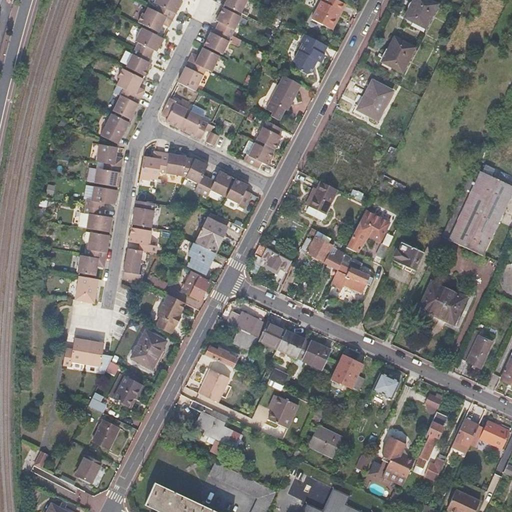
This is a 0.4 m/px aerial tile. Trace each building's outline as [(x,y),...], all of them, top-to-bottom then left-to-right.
[(160,6),(157,12),(173,20),(183,1),(181,0),(156,0),(155,3),(160,6)] [(227,0),(225,6),(241,14),(247,0),(227,0)] [(341,11),(345,5),(335,0),(321,0),(321,1),(340,10),(341,11)] [(427,31),(439,8),(424,0),(416,0),(407,20),(427,31)] [(340,10),(321,1),(314,14),(333,24),(340,10)] [(157,12),(148,7),(145,14),(143,13),(138,22),(158,33),(164,23),(170,26),(173,20),(157,12)] [(217,28),(232,36),(242,18),(223,8),(217,22),(219,23),(217,28)] [(138,43),(135,48),(151,56),(154,51),(157,52),(164,39),(142,28),(136,41),(138,43)] [(205,46),(223,55),(232,36),(217,28),(214,34),(211,33),(205,46)] [(328,47),(305,35),(301,43),(303,45),(293,61),(297,71),(306,75),(314,73),(313,66),(316,62),(321,64),(325,57),(323,56),(328,47)] [(405,74),(417,49),(397,39),(390,53),(394,54),(388,65),(405,74)] [(135,48),(126,67),(145,77),(152,63),(148,61),(151,56),(135,48)] [(207,71),(211,73),(219,57),(203,49),(199,58),(192,55),(189,62),(207,71)] [(196,93),(207,71),(189,62),(178,84),(196,93)] [(120,79),(116,86),(123,90),(141,98),(145,91),(139,88),(143,79),(122,69),(118,78),(120,79)] [(301,85),(284,76),(271,102),(266,110),(273,113),(271,117),(279,121),(285,109),(287,111),(301,85)] [(380,122),(394,93),(374,83),(367,97),(370,98),(362,113),(380,122)] [(113,111),(130,120),(141,98),(123,90),(113,111)] [(177,103),(170,99),(162,115),(167,117),(165,122),(178,128),(187,110),(177,104),(177,103)] [(214,124),(211,122),(204,119),(204,117),(191,111),(181,130),(198,139),(204,128),(210,131),(214,124)] [(101,135),(106,137),(118,144),(129,123),(111,114),(101,135)] [(281,129),(266,121),(256,141),(275,150),(281,137),(278,135),(281,129)] [(215,138),(209,134),(204,142),(211,145),(215,138)] [(95,161),(103,162),(121,165),(123,156),(116,155),(117,146),(104,144),(98,143),(95,161)] [(273,153),(255,144),(249,156),(247,155),(244,162),(259,169),(262,164),(267,167),(273,153)] [(158,172),(162,152),(153,151),(152,158),(144,156),(140,179),(149,181),(149,179),(157,180),(158,172)] [(182,172),(188,173),(195,159),(189,158),(185,158),(185,156),(162,152),(158,172),(182,176),(182,172)] [(193,191),(200,195),(208,179),(202,175),(207,165),(195,159),(188,173),(185,178),(197,184),(193,191)] [(95,167),(93,183),(117,187),(121,165),(103,162),(102,168),(95,167)] [(461,199),(443,236),(484,255),(511,195),(511,185),(475,168),(461,199)] [(222,197),(231,177),(218,171),(213,181),(208,179),(200,195),(205,198),(209,190),(222,197)] [(243,210),(251,193),(246,191),(248,186),(235,179),(225,199),(236,205),(235,207),(243,210)] [(336,189),(321,182),(309,205),(324,213),(336,189)] [(46,185),(44,195),(50,196),(52,186),(46,185)] [(87,198),(85,206),(102,209),(103,202),(115,204),(117,189),(93,185),(90,199),(87,198)] [(349,198),(362,201),(364,193),(350,190),(349,198)] [(132,224),(152,228),(156,204),(153,203),(136,200),(132,224)] [(87,213),(85,228),(110,232),(113,216),(101,214),(102,209),(85,206),(84,212),(87,213)] [(383,244),(392,224),(368,212),(355,237),(349,249),(359,254),(367,236),(383,244)] [(195,243),(214,253),(227,229),(226,228),(229,222),(216,216),(211,213),(195,243)] [(138,251),(142,252),(156,254),(157,246),(149,244),(151,231),(131,227),(128,242),(140,244),(138,251)] [(324,236),(311,229),(298,252),(305,257),(306,255),(324,264),(331,249),(325,246),(320,243),(324,236)] [(90,231),(86,256),(99,258),(105,259),(109,234),(90,231)] [(391,247),(396,237),(390,234),(385,244),(391,247)] [(331,249),(324,264),(338,271),(344,260),(345,257),(341,254),(344,247),(339,244),(329,239),(325,246),(331,249)] [(203,273),(214,253),(195,243),(194,242),(187,254),(191,256),(187,264),(203,273)] [(291,261),(259,244),(254,254),(265,259),(264,263),(273,267),(272,270),(277,273),(280,267),(286,269),(291,261)] [(378,256),(385,259),(391,247),(385,244),(384,244),(378,256)] [(414,271),(416,272),(424,253),(405,244),(401,251),(399,250),(396,256),(398,257),(396,262),(408,268),(407,270),(413,273),(414,271)] [(161,255),(166,258),(172,247),(167,245),(163,252),(161,255)] [(127,249),(122,279),(139,282),(141,274),(139,273),(142,252),(138,251),(127,249)] [(80,255),(77,276),(78,276),(97,279),(102,280),(104,266),(98,265),(99,258),(86,256),(80,255)] [(338,271),(332,284),(338,287),(340,283),(361,293),(369,275),(353,267),(354,265),(344,260),(338,271)] [(190,273),(191,271),(175,263),(165,283),(198,299),(207,281),(190,273)] [(78,276),(74,300),(94,304),(97,279),(78,276)] [(454,323),(466,297),(432,281),(420,307),(454,323)] [(178,315),(184,303),(167,294),(156,316),(159,318),(162,320),(158,327),(171,335),(180,317),(178,315)] [(227,323),(236,327),(238,328),(250,333),(250,332),(259,336),(265,322),(243,312),(239,320),(237,319),(238,315),(232,313),(227,323)] [(285,330),(267,321),(259,341),(276,349),(285,330)] [(250,333),(238,328),(232,341),(252,351),(259,337),(250,333)] [(152,368),(166,340),(146,330),(131,357),(152,368)] [(304,340),(304,339),(285,330),(276,349),(296,358),(296,357),(304,340)] [(474,331),(461,360),(481,369),(492,343),(479,337),(480,334),(474,331)] [(72,347),(65,346),(62,364),(69,365),(70,360),(85,363),(89,341),(73,338),(72,347)] [(330,350),(329,350),(311,342),(311,343),(304,340),(296,357),(303,360),(302,360),(312,364),(321,369),(330,350)] [(103,371),(108,359),(111,354),(102,353),(103,344),(89,341),(85,363),(99,365),(98,370),(103,371)] [(210,347),(205,356),(232,369),(237,358),(210,347)] [(358,375),(362,365),(341,356),(331,378),(352,388),(358,375)] [(511,359),(502,380),(511,384),(511,359)] [(302,364),(295,361),(289,372),(297,376),(302,364)] [(104,371),(113,375),(118,367),(109,362),(104,371)] [(210,369),(198,393),(217,403),(229,378),(210,369)] [(270,379),(283,385),(288,375),(274,370),(270,379)] [(398,381),(380,372),(371,391),(390,400),(398,381)] [(135,396),(141,384),(125,375),(112,398),(127,407),(134,396),(135,396)] [(358,375),(352,388),(358,391),(364,379),(358,375)] [(426,404),(437,409),(443,396),(438,393),(436,397),(431,395),(426,404)] [(272,404),(270,410),(266,419),(286,428),(296,405),(277,396),(276,396),(272,394),(268,403),(272,404)] [(87,405),(101,412),(105,404),(91,397),(87,405)] [(227,417),(193,401),(189,407),(202,414),(196,427),(205,432),(204,435),(209,437),(207,442),(213,446),(211,452),(221,457),(226,445),(236,450),(242,437),(222,428),(227,417)] [(447,418),(436,413),(422,441),(425,442),(415,465),(422,468),(436,438),(438,438),(447,418)] [(478,426),(478,425),(464,418),(454,440),(468,447),(472,440),(478,426)] [(107,449),(118,428),(103,421),(92,442),(107,449)] [(483,429),(478,426),(472,440),(477,442),(479,439),(501,449),(509,431),(487,421),(483,429)] [(334,456),(342,437),(318,426),(309,445),(334,456)] [(402,441),(399,436),(392,437),(390,435),(382,452),(383,456),(390,459),(382,475),(402,485),(415,458),(405,453),(404,456),(400,454),(401,451),(405,442),(402,441)] [(454,440),(450,448),(465,454),(468,447),(454,440)] [(91,483),(101,463),(85,456),(75,475),(91,483)] [(435,482),(445,459),(438,456),(434,465),(429,463),(423,476),(435,482)] [(366,468),(369,460),(362,457),(358,464),(366,468)] [(228,468),(237,472),(239,467),(231,462),(228,468)] [(266,511),(276,494),(215,463),(208,476),(257,500),(251,511),(266,511)] [(364,472),(366,468),(358,464),(357,464),(355,468),(364,472)] [(511,468),(507,466),(504,472),(503,474),(511,477),(511,468)] [(294,480),(303,484),(307,476),(297,472),(294,480)] [(214,511),(155,484),(145,506),(158,511),(214,511)] [(451,511),(474,511),(480,501),(456,490),(447,510),(451,511)] [(361,511),(347,506),(351,498),(335,491),(324,511),(322,511),(308,505),(304,511),(361,511)] [(388,501),(393,504),(398,494),(393,491),(388,501)]
